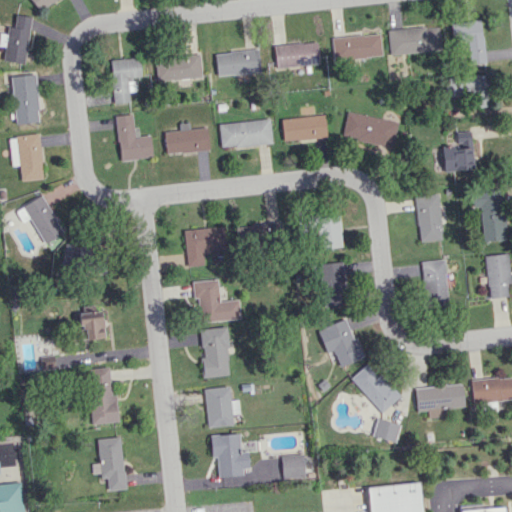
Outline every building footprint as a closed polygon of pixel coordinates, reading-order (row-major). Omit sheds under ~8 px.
[(29,0),(38,12),(54,0),(29,0)] [(29,16),(14,15),(13,27),(6,26),(2,59),(24,61),(29,16)] [(468,64),(483,63),(481,20),(450,22),(451,41),(467,40),(468,64)] [(440,51),(438,26),(424,27),(424,26),(386,28),(388,54),(440,51)] [(332,36),(332,59),(380,58),(379,35),(332,36)] [(318,63),(316,41),(276,44),(278,67),(318,63)] [(213,54),(216,77),(261,71),(258,48),(213,54)] [(201,77),(199,55),(154,58),(156,81),(201,77)] [(111,59),(112,103),(129,102),(128,91),(134,91),(134,77),(140,77),(140,58),(111,59)] [(8,77),(14,125),(39,122),(33,74),(8,77)] [(488,106),(487,76),(445,77),(446,95),(470,94),(470,107),(488,106)] [(392,147),(397,122),(346,111),(341,136),(392,147)] [(119,161),(151,157),(149,134),(134,136),(131,113),(114,115),(119,161)] [(280,119),(282,141),(327,137),(324,114),(280,119)] [(217,124),(220,148),(271,143),(269,118),(217,124)] [(165,154),(209,149),(206,127),(189,128),(188,122),(178,123),(178,130),(162,132),(165,154)] [(472,169),(470,131),(455,132),(455,145),(441,146),(442,171),(472,169)] [(8,136),(10,166),(18,166),(19,180),(41,179),(38,134),(8,136)] [(481,241),(502,240),(499,189),(471,191),(472,207),(479,206),(481,241)] [(62,233),(40,193),(12,208),(20,223),(30,217),(43,243),(62,233)] [(417,242),(441,240),(437,193),(413,195),(417,242)] [(319,248),(340,247),(339,215),(305,217),(306,235),(319,235),(319,248)] [(279,246),(279,224),(236,224),(236,246),(279,246)] [(183,229),(185,266),(203,265),(203,252),(224,251),(223,227),(183,229)] [(506,297),(505,284),(509,284),(507,254),(484,255),(486,298),(506,297)] [(420,261),(425,305),(447,302),(442,259),(420,261)] [(318,263),(320,307),(343,306),(341,262),(318,263)] [(191,282),(192,298),(197,298),(199,323),(239,318),(237,299),(219,301),(216,279),(191,282)] [(78,312),(79,339),(103,338),(102,311),(78,312)] [(316,329),(325,353),(332,350),(338,366),(361,358),(345,318),(316,329)] [(199,328),(202,377),(227,375),(225,327),(199,328)] [(349,379),(380,413),(398,396),(367,362),(349,379)] [(117,422),(114,394),(110,395),(107,366),(86,369),(91,424),(117,422)] [(511,375),(469,380),(471,403),(511,398),(511,375)] [(426,418),(444,417),(444,408),(463,407),(461,384),(414,386),(415,411),(426,410),(426,418)] [(238,413),(237,400),(229,400),(228,386),(202,389),(206,427),(232,425),(231,414),(238,413)] [(371,436),(394,442),(398,424),(375,418),(371,436)] [(209,435),(210,458),(215,457),(216,476),(246,475),(245,451),(240,451),(239,433),(209,435)] [(96,438),(97,464),(91,464),(92,476),(105,475),(106,490),(123,489),(120,437),(96,438)] [(280,478),(303,478),(302,454),(280,455),(280,478)] [(366,487),(368,511),(422,511),(419,481),(366,487)] [(0,511),(23,511),(21,482),(0,484),(0,511)]
